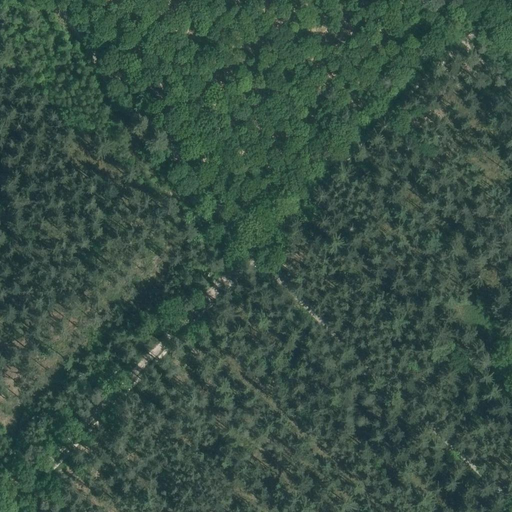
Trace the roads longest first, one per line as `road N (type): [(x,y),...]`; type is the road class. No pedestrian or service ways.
road 1 (unclassified): [(511,500),(253,251),(54,0)]
road 2 (track): [(454,39),(0,504)]
